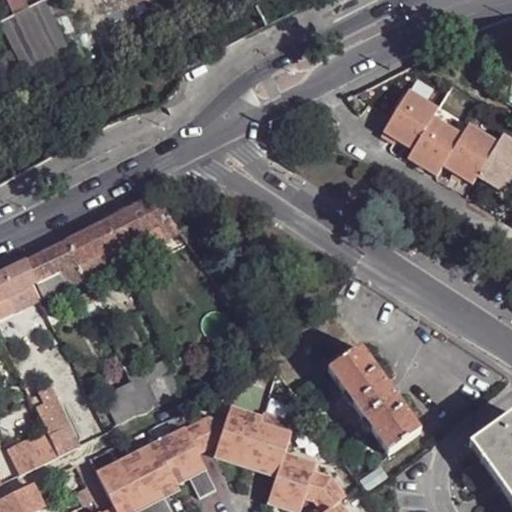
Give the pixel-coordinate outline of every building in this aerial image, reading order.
[(26,0),(7,0),(17,18),(31,11),(26,0)] [(26,0),(31,11),(47,3),(51,0),(50,0),(26,0)] [(17,18),(3,25),(29,77),(74,54),(47,3),(31,11),(17,18)] [(161,6),(143,14),(151,30),(168,21),(161,6)] [(459,49),(472,83),(487,76),(475,44),(459,49)] [(412,84),(384,131),(397,139),(399,135),(416,145),(411,153),(440,171),(446,161),(477,180),(481,172),(497,181),(494,186),(508,194),(511,187),(511,131),(507,129),(503,136),(472,118),(466,128),(437,110),(442,102),(412,84)] [(411,153),(406,162),(435,179),(440,171),(411,153)] [(104,222),(116,246),(155,226),(163,241),(179,232),(154,196),(104,222)] [(116,246),(104,222),(64,241),(83,281),(96,274),(90,260),(116,246)] [(163,241),(155,226),(116,246),(123,261),(163,241)] [(64,241),(26,261),(37,282),(58,271),(65,288),(83,281),(64,241)] [(123,261),(116,246),(90,260),(96,274),(123,261)] [(26,261),(0,274),(0,319),(8,315),(2,300),(30,286),(37,282),(26,261)] [(65,288),(58,271),(37,282),(30,286),(39,301),(65,288)] [(93,303),(89,293),(79,298),(84,307),(93,303)] [(93,303),(84,307),(88,317),(98,312),(93,303)] [(386,387),(358,347),(328,370),(387,453),(419,430),(398,404),(386,387)] [(160,401),(188,389),(181,374),(171,353),(143,367),(160,401)] [(160,401),(143,367),(139,360),(126,366),(133,381),(146,409),(160,401)] [(204,379),(196,366),(181,374),(188,389),(204,379)] [(146,409),(133,381),(106,395),(120,423),(146,409)] [(74,446),(50,398),(34,405),(46,427),(59,453),(74,446)] [(218,430),(207,451),(265,480),(252,508),(260,511),(286,511),(293,500),(304,478),(307,473),(277,457),(291,428),(263,414),(261,417),(232,403),(218,430)] [(511,419),(471,449),(511,505),(511,419)] [(205,423),(200,420),(176,433),(189,458),(198,453),(193,444),(205,423)] [(218,430),(205,423),(193,444),(198,453),(205,457),(207,451),(218,430)] [(21,474),(59,453),(46,427),(6,446),(21,474)] [(176,433),(148,446),(153,455),(165,480),(177,473),(180,481),(194,507),(210,500),(189,458),(176,433)] [(153,455),(148,446),(119,460),(124,470),(153,455)] [(165,480),(153,455),(124,470),(145,511),(161,511),(156,501),(154,496),(169,488),(168,486),(165,480)] [(95,484),(124,470),(119,460),(90,475),(95,484)] [(145,511),(124,470),(95,484),(108,509),(108,511),(121,511),(126,510),(127,511),(145,511)] [(165,480),(168,486),(180,481),(177,473),(165,480)] [(313,482),(304,478),(293,500),(299,504),(305,499),(313,482)] [(323,488),(313,482),(305,499),(299,504),(305,511),(314,511),(331,501),(323,488)] [(31,486),(0,501),(0,510),(1,511),(33,511),(49,504),(43,492),(45,491),(41,485),(33,489),(31,486)] [(86,485),(74,491),(81,504),(93,498),(88,486),(86,485)] [(154,496),(156,501),(172,493),(169,488),(154,496)] [(331,501),(314,511),(362,511),(347,491),(331,501)]
